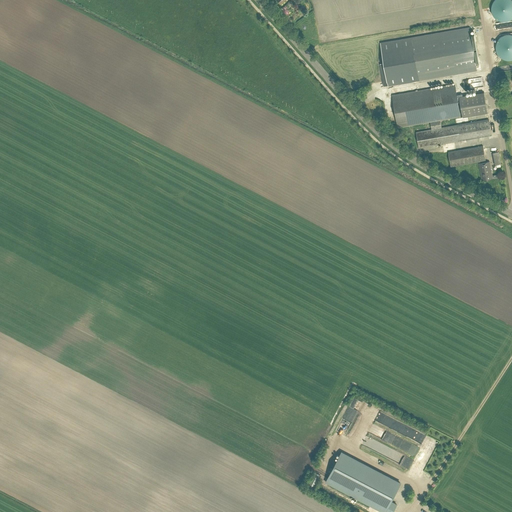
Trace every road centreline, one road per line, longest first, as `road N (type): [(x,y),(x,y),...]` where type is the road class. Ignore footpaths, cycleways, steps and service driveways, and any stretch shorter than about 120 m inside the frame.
road 1 (secondary): [(511,213),(395,145),(259,0)]
road 2 (unclassified): [(511,193),(479,0)]
